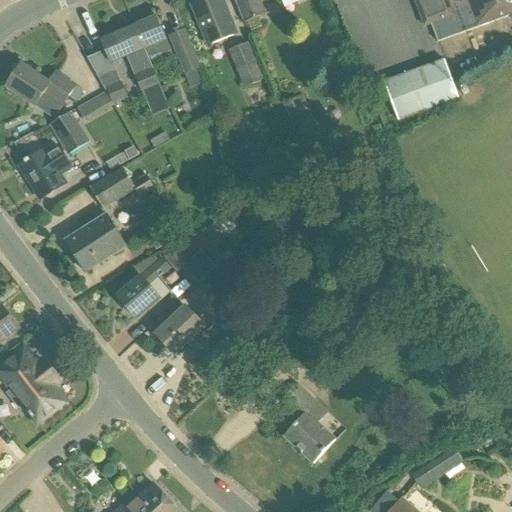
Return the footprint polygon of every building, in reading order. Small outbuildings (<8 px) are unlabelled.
[(205,0),(192,6),(208,46),(236,35),(222,0),(205,0)] [(258,0),(234,0),(241,15),(244,23),(265,15),(258,0)] [(511,0),(412,0),(422,26),(428,24),(435,42),(511,12),(511,0)] [(134,26),(148,59),(161,53),(162,55),(169,52),(155,17),(134,26)] [(158,83),(148,59),(134,26),(100,40),(105,53),(87,60),(105,91),(106,94),(112,104),(126,98),(111,62),(126,56),(141,91),(158,83)] [(170,37),(178,58),(185,78),(202,71),(194,52),(185,30),(170,37)] [(229,50),(244,88),(263,80),(248,43),(229,50)] [(384,81),(398,120),(458,99),(444,59),(384,81)] [(5,87),(34,107),(42,94),(61,107),(68,96),(77,102),(84,92),(55,72),(48,83),(21,65),(5,87)] [(195,76),(200,95),(212,91),(207,73),(195,76)] [(164,97),(158,83),(141,91),(146,104),(164,97)] [(50,125),(68,156),(88,145),(70,114),(50,125)] [(47,154),(45,150),(29,160),(28,159),(24,161),(25,163),(19,166),(40,201),(66,184),(60,175),(71,168),(58,147),(47,154)] [(281,175),(302,167),(294,148),(273,156),(281,175)] [(218,151),(221,163),(229,161),(225,149),(218,151)] [(90,188),(103,209),(135,190),(140,198),(154,189),(145,175),(131,184),(122,169),(90,188)] [(66,242),(86,274),(127,248),(106,216),(66,242)] [(153,238),(159,250),(176,240),(171,229),(153,238)] [(185,268),(195,259),(183,245),(167,259),(173,266),(179,273),(185,268)] [(173,266),(167,259),(165,256),(159,261),(141,277),(117,298),(136,320),(168,292),(157,280),(173,266)] [(0,344),(19,329),(1,306),(0,306),(0,344)] [(155,335),(174,355),(186,344),(199,357),(191,365),(214,390),(255,351),(232,327),(222,317),(208,332),(185,307),(155,335)] [(18,411),(24,406),(37,423),(66,401),(54,386),(60,382),(43,361),(38,365),(26,349),(0,370),(0,375),(12,391),(6,396),(18,411)] [(282,401),(301,419),(284,437),(312,465),(335,440),(318,424),(327,413),(297,385),(282,401)] [(454,449),(415,474),(412,475),(421,490),(463,464),(454,450),(454,449)] [(117,511),(180,511),(154,484),(128,509),(125,505),(117,511)] [(425,511),(444,511),(422,490),(413,499),(425,511)] [(391,511),(416,511),(403,499),(391,511)]
